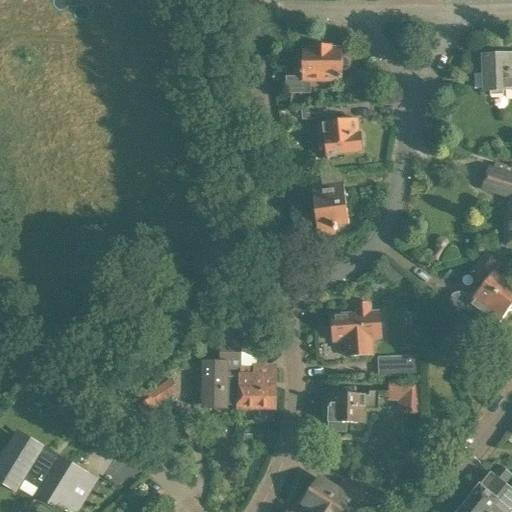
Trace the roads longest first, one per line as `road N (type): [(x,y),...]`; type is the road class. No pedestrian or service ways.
road 1 (residential): [(294,294),(251,12)]
road 2 (residential): [(197,511),(128,443),(0,340)]
road 3 (residential): [(294,294),(362,260),(384,231),(416,91)]
road 4 (residential): [(255,511),(293,423),(294,294)]
road 5 (residential): [(511,393),(487,432),(408,511)]
